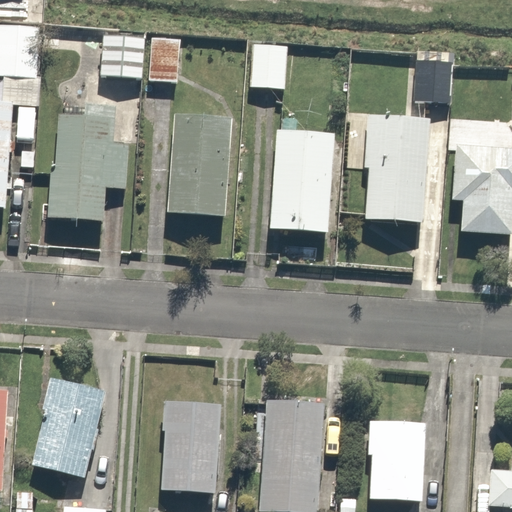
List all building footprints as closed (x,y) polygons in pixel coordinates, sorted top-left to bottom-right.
[(40,31),(0,27),(0,78),(4,79),(2,106),(15,107),(37,109),(40,81),(36,81),(40,31)] [(142,36),(101,32),(97,74),(139,78),(142,36)] [(175,37),(149,36),(147,81),(173,82),(175,37)] [(287,44),(247,41),(244,86),(283,90),(287,44)] [(448,56),(413,55),(412,102),(446,103),(448,56)] [(2,106),(0,105),(0,211),(7,212),(15,107),(2,106)] [(57,115),(49,218),(98,222),(100,191),(123,193),(127,142),(114,141),(116,109),(80,107),(80,116),(57,115)] [(231,122),(172,119),(166,216),(225,219),(231,122)] [(430,122),(368,119),(362,225),(424,228),(430,122)] [(334,137),(278,132),(269,231),(325,236),(334,137)] [(511,151),(452,148),(449,201),(459,202),(457,237),(511,240),(511,231),(511,151)] [(106,398),(53,382),(28,467),(81,483),(106,398)] [(11,394),(0,393),(0,492),(7,492),(11,394)] [(314,511),(323,406),(265,402),(256,511),(314,511)] [(218,406),(162,403),(158,492),(214,495),(218,406)] [(422,422),(365,418),(362,458),(369,458),(367,498),(417,502),(422,422)] [(511,470),(488,469),(486,507),(511,508),(511,470)]
